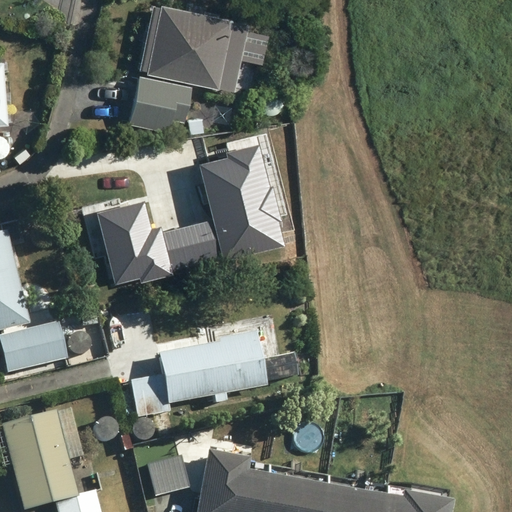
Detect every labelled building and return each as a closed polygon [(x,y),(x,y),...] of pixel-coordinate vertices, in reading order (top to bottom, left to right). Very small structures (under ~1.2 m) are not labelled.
[(246,25),(215,18),(216,14),(201,10),(200,15),(158,5),(156,13),(151,11),(137,70),(231,92),(246,25)] [(187,102),(171,99),(171,97),(135,89),(128,123),(165,131),(166,128),(181,131),(187,102)] [(152,229),(144,201),(97,213),(116,284),(140,278),(142,283),(285,246),(279,222),(281,221),(272,187),(271,187),(259,144),(226,153),(227,158),(199,165),(214,220),(162,233),(161,227),(152,229)] [(0,334),(27,328),(4,234),(0,235),(0,334)] [(96,320),(80,324),(86,345),(102,340),(96,320)] [(55,323),(0,336),(0,356),(5,377),(65,362),(55,323)] [(225,404),(223,396),(264,388),(254,335),(216,342),(217,346),(158,357),(161,377),(128,384),(135,419),(153,416),(155,428),(169,425),(165,406),(211,398),(213,406),(225,404)] [(66,462),(80,459),(67,411),(0,428),(0,434),(20,511),(29,511),(53,506),(54,511),(97,511),(93,492),(75,497),(66,462)] [(245,473),(247,461),(205,454),(193,511),(260,511),(266,477),(245,473)] [(178,455),(146,463),(155,499),(188,490),(178,455)] [(266,477),(260,511),(320,511),(325,488),(266,477)] [(325,488),(320,511),(381,511),(384,499),(325,488)] [(384,499),(381,511),(447,511),(448,506),(398,497),(397,501),(384,499)]
